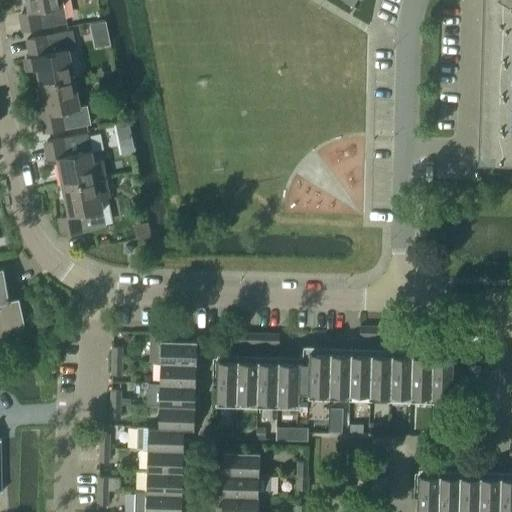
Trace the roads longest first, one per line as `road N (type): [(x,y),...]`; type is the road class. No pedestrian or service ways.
road 1 (residential): [(308,508),(394,510),(395,459),(491,454),(498,305)]
road 2 (residential): [(95,289),(399,300)]
road 3 (residential): [(414,0),(405,51),(399,300)]
road 4 (residential): [(62,511),(64,424),(90,402),(95,289)]
road 5 (residential): [(0,98),(28,230),(61,271),(95,289)]
